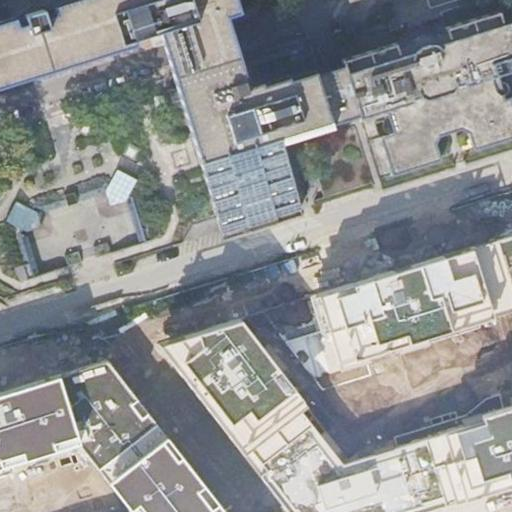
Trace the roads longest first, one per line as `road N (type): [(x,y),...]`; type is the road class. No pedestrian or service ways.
road 1 (residential): [(511,168),(0,324)]
road 2 (residential): [(275,0),(282,22),(0,107)]
